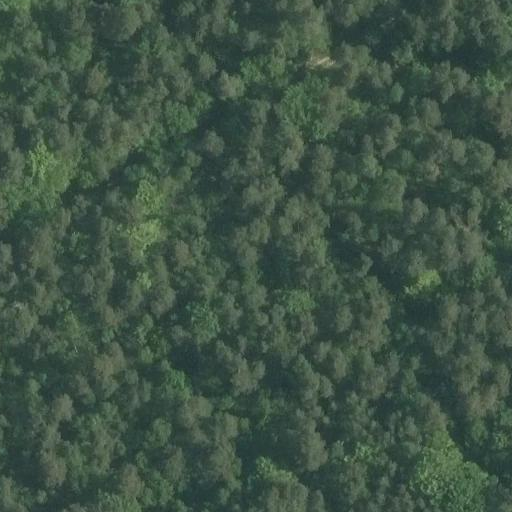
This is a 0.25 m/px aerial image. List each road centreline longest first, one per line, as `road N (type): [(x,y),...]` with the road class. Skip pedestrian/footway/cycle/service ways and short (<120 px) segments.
road 1 (track): [(0,259),(447,0)]
road 2 (track): [(233,121),(177,81),(170,57),(176,0)]
